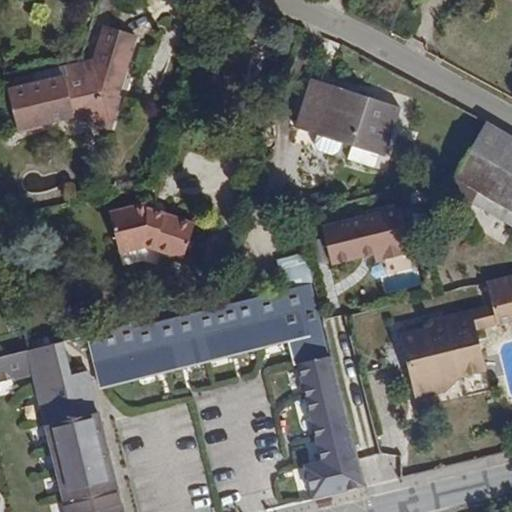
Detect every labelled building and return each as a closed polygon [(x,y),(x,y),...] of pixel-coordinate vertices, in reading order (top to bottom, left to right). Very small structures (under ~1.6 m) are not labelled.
[(511,0),(500,0),(511,8),(511,0)] [(95,67),(18,91),(23,112),(34,108),(38,124),(73,114),(110,125),(120,94),(114,92),(133,34),(108,26),(95,67)] [(399,108),(313,78),(296,128),(383,156),(399,108)] [(511,136),(485,120),(454,174),(433,179),(511,225),(511,136)] [(41,174),(44,194),(63,191),(60,171),(41,174)] [(290,199),(294,213),(328,205),(324,191),(290,199)] [(414,252),(401,203),(322,223),(333,265),(373,255),(375,263),(414,252)] [(144,204),(108,212),(118,253),(144,247),(181,258),(192,224),(145,210),(144,204)] [(511,318),(511,274),(487,280),(493,304),(497,323),(511,318)] [(97,380),(292,333),(320,461),(315,462),(303,465),(312,499),(368,485),(359,451),(333,356),(313,281),(262,293),(261,290),(204,304),(87,333),(86,333),(97,380)] [(497,323),(493,304),(430,318),(432,324),(434,331),(445,328),(444,321),(473,315),(475,328),(497,323)] [(18,311),(8,314),(12,331),(23,328),(18,311)] [(434,331),(432,324),(399,333),(414,396),(442,389),(459,375),(485,369),(475,328),(473,315),(444,321),(445,328),(434,331)] [(99,387),(287,340),(315,462),(320,461),(292,333),(97,380),(99,387)] [(27,348),(0,354),(0,379),(32,372),(65,511),(120,511),(90,382),(86,368),(68,372),(60,340),(27,348)] [(288,364),(266,371),(274,396),(296,389),(288,364)]
